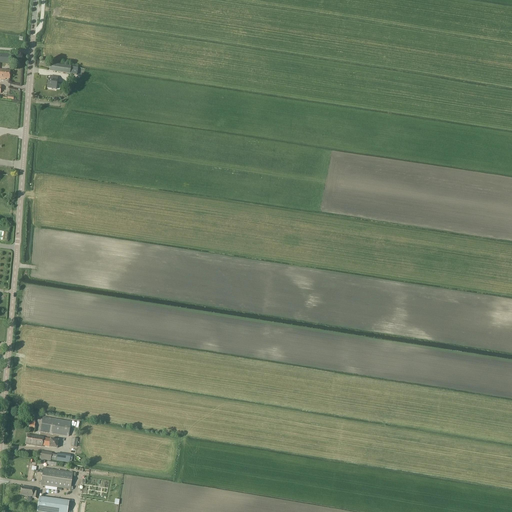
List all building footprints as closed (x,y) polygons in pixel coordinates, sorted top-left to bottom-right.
[(0,53),(0,62),(9,63),(10,54),(0,53)] [(51,64),(50,71),(77,75),(78,68),(51,64)] [(0,79),(2,80),(2,79),(10,79),(10,71),(2,71),(2,70),(0,69),(0,79)] [(49,80),(48,88),(56,90),(58,77),(51,76),(50,80),(49,80)] [(49,420),(42,419),(40,432),(68,437),(71,423),(49,419),(49,420)] [(42,447),(42,446),(58,449),(59,440),(44,438),(44,437),(28,435),(26,444),(42,447)] [(71,455),(58,453),(57,455),(52,454),(52,453),(41,452),(40,459),(51,461),(51,460),(57,461),(70,463),(71,455)] [(44,469),(41,485),(71,490),(73,473),(44,469)] [(21,495),(32,497),(34,489),(22,487),(21,495)] [(37,511),(67,511),(69,501),(39,497),(37,511)]
